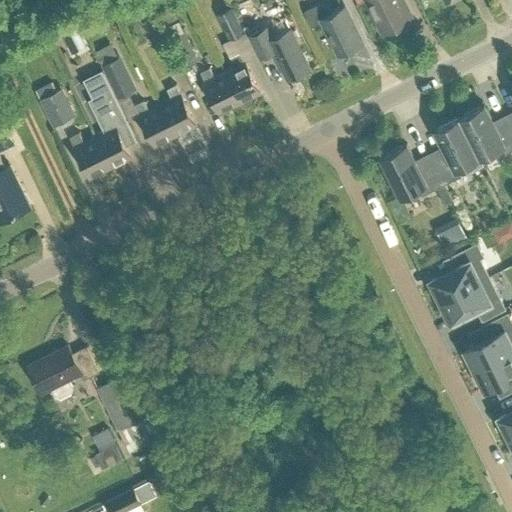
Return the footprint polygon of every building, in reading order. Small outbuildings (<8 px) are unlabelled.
[(367,0),(382,30),(413,15),(404,0),(367,0)] [(362,41),(344,4),(332,10),(330,6),(321,2),(305,10),(312,24),(323,19),(339,52),(362,41)] [(166,30),(183,66),(199,58),(179,19),(172,4),(158,11),(166,25),(164,26),(166,30)] [(261,91),(245,59),(257,53),(244,26),(242,26),(231,5),(217,12),(229,38),(223,41),(235,64),(225,69),(240,101),(261,91)] [(87,44),(76,23),(61,31),(71,52),(87,44)] [(287,78),(311,66),(291,26),(273,35),(267,24),(249,34),(260,56),(273,49),(287,78)] [(183,66),(172,44),(159,50),(170,72),(183,66)] [(138,87),(121,53),(118,55),(114,46),(98,55),(129,119),(140,114),(128,91),(138,87)] [(240,101),(225,69),(214,74),(210,65),(201,70),(205,79),(204,79),(220,111),(240,101)] [(95,134),(111,165),(132,155),(119,129),(130,123),(102,68),(83,77),(92,95),(88,97),(104,130),(95,134)] [(172,96),(160,102),(176,133),(197,123),(177,82),(167,87),(172,96)] [(76,112),(63,85),(40,96),(53,124),(76,112)] [(176,133),(160,102),(149,107),(144,98),(135,103),(155,143),(176,133)] [(511,121),(510,116),(495,124),(484,102),(460,114),(480,154),(504,143),(507,149),(511,146),(511,121)] [(432,155),(445,180),(460,172),(457,166),(480,154),(460,114),(436,126),(447,148),(432,155)] [(0,167),(4,165),(0,157),(0,147),(13,141),(2,119),(0,120),(0,167)] [(111,165),(95,134),(84,139),(79,130),(70,135),(90,175),(111,165)] [(445,180),(432,155),(417,163),(406,141),(382,153),(402,194),(418,185),(422,193),(445,181),(445,180)] [(10,162),(4,165),(0,167),(0,219),(31,205),(10,162)] [(412,215),(401,193),(388,200),(398,221),(412,215)] [(450,269),(432,278),(442,298),(489,274),(480,255),(484,254),(477,241),(451,254),(454,260),(457,265),(450,269)] [(489,274),(442,298),(452,318),(477,306),(483,317),(505,306),(489,274)] [(475,342),(466,346),(476,366),(511,348),(511,319),(508,311),(485,322),(488,329),(491,334),(475,342)] [(74,386),(69,376),(79,371),(82,377),(99,369),(86,344),(73,351),(68,343),(28,363),(41,390),(51,385),(55,395),(59,396),(72,390),(74,386)] [(511,348),(476,366),(486,386),(511,374),(511,375),(511,348)] [(119,428),(144,415),(122,372),(97,385),(119,428)] [(511,408),(500,414),(510,435),(511,434),(511,408)] [(103,499),(109,511),(118,511),(141,500),(133,484),(103,499)]
